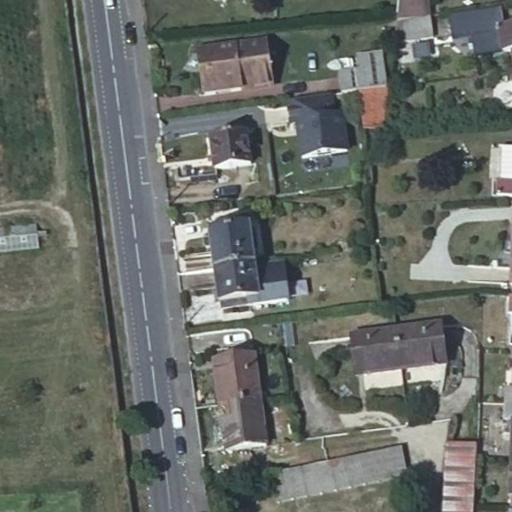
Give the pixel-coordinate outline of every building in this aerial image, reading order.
[(398,0),(395,24),(429,19),(427,0),(398,0)] [(429,19),(395,24),(392,43),(432,37),(429,19)] [(32,25),(0,28),(0,92),(4,128),(45,123),(32,25)] [(511,50),(511,26),(470,33),(474,56),(511,50)] [(434,58),(432,40),(393,46),(395,64),(434,58)] [(248,82),(245,51),(175,59),(179,90),(203,88),(203,85),(224,83),(224,85),(248,82)] [(374,89),(382,88),(378,54),(370,55),(374,89)] [(345,93),(352,92),(374,89),(370,55),(355,57),(357,74),(342,76),(345,93)] [(374,89),(352,92),(358,133),(380,131),(374,89)] [(301,158),(345,152),(340,114),(332,116),(329,95),(287,101),(290,122),(296,121),(297,128),(299,128),(300,133),(298,136),(301,158)] [(250,163),(246,131),(210,136),(214,169),(250,163)] [(36,222),(0,225),(0,250),(39,247),(36,222)] [(210,231),(215,269),(254,264),(249,227),(210,231)] [(254,264),(215,269),(220,307),(249,304),(249,309),(288,304),(282,260),(254,264)] [(249,304),(220,307),(221,313),(249,309),(249,304)] [(368,334),(374,374),(446,364),(440,325),(368,334)] [(356,377),(374,374),(368,334),(350,337),(356,377)] [(265,446),(254,356),(214,362),(225,452),(265,446)] [(472,511),(475,445),(446,444),(443,511),(472,511)] [(400,448),(290,470),(274,474),(279,503),(406,477),(400,448)]
